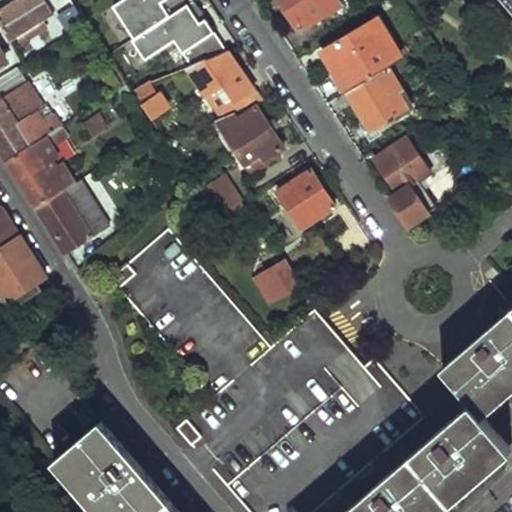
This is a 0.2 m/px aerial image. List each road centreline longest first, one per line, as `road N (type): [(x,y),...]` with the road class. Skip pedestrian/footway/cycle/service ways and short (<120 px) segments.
road 1 (residential): [(215,511),(126,409),(88,310),(0,173)]
road 2 (residential): [(409,254),(236,0)]
road 3 (residential): [(444,325),(463,310),(466,273),(434,249),(409,254)]
road 4 (residential): [(511,426),(442,345),(444,325)]
